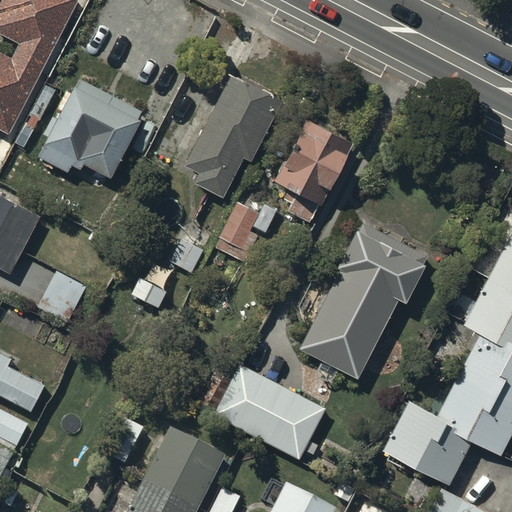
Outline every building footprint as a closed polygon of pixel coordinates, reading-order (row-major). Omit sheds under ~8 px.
[(17,51),(41,64),(74,0),(0,0),(0,10),(1,11),(0,12),(0,27),(23,40),(17,51)] [(12,60),(0,53),(0,124),(7,128),(38,70),(41,64),(17,51),(12,60)] [(278,100),(230,76),(187,162),(201,170),(196,180),(222,193),(242,153),(249,157),(278,100)] [(141,110),(80,77),(39,155),(67,170),(71,163),(78,166),(83,157),(108,171),(141,110)] [(347,142),(307,121),(277,179),(291,186),(286,196),(293,200),(288,209),(307,218),(347,142)] [(38,213),(0,193),(0,264),(9,270),(38,213)] [(256,212),(239,203),(216,247),(244,261),(258,234),(248,228),(256,212)] [(423,256),(362,226),(301,347),(356,374),(397,293),(403,296),(423,256)] [(201,248),(182,239),(172,260),(190,269),(201,248)] [(511,240),(493,277),(511,286),(511,240)] [(96,291),(57,270),(35,311),(75,331),(96,291)] [(164,290),(139,277),(132,290),(157,303),(164,290)] [(511,286),(493,277),(469,323),(484,331),(511,345),(511,286)] [(511,345),(484,331),(462,373),(511,399),(511,345)] [(10,358),(0,353),(0,391),(31,408),(44,383),(7,364),(10,358)] [(103,360),(85,397),(115,411),(133,374),(103,360)] [(321,408),(243,366),(219,409),(297,451),(321,408)] [(213,407),(229,378),(215,371),(199,400),(213,407)] [(511,426),(511,399),(462,373),(440,416),(475,434),(501,448),(511,426)] [(440,416),(413,402),(389,449),(451,481),(475,434),(440,416)] [(27,427),(0,412),(0,449),(12,456),(27,427)] [(108,456),(124,464),(142,430),(127,421),(108,456)] [(173,431),(143,486),(191,511),(194,511),(223,459),(173,431)] [(0,477),(12,456),(0,449),(0,477)] [(191,511),(143,486),(129,511),(191,511)] [(331,511),(333,510),(289,488),(276,511),(331,511)] [(230,511),(238,498),(224,491),(213,511),(230,511)] [(482,511),(446,493),(436,511),(482,511)]
